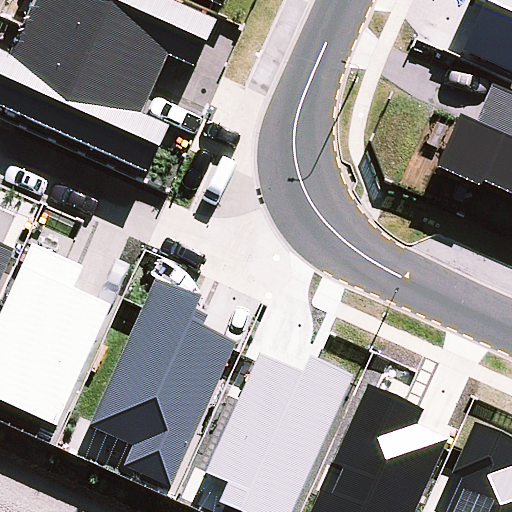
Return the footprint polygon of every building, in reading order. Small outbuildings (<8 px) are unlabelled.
[(36,6),(22,37),(152,95),(165,66),(193,78),(214,32),(142,0),(24,0),(24,1),(36,6)] [(186,0),(220,15),(226,0),(186,0)] [(511,0),(481,0),(460,47),(511,70),(511,0)] [(139,124),(152,95),(22,37),(8,68),(0,64),(0,118),(147,183),(168,136),(139,124)] [(511,92),(488,81),(473,118),(456,110),(434,164),(477,183),(480,177),(511,192),(511,92)] [(82,261),(29,237),(0,302),(0,396),(55,421),(110,300),(72,282),(82,261)] [(0,271),(13,244),(0,238),(0,271)] [(169,482),(234,337),(199,321),(205,308),(202,307),(192,302),(197,292),(153,273),(86,422),(131,442),(123,461),(169,482)] [(244,511),(288,511),(350,372),(310,354),(304,369),(258,349),(204,470),(228,480),(219,500),(244,511)] [(410,511),(444,435),(414,422),(421,406),(364,381),(330,459),(337,462),(325,489),(317,486),(305,511),(410,511)] [(511,511),(511,435),(472,417),(449,469),(461,475),(444,511),(511,511)]
